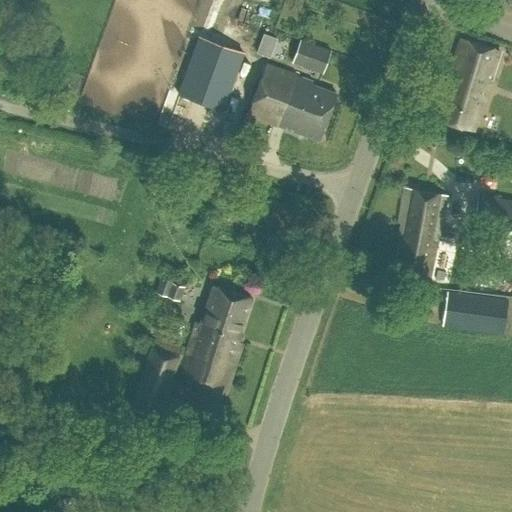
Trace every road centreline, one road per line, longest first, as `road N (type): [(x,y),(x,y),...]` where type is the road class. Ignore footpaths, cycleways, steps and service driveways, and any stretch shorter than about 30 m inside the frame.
road 1 (unclassified): [(354,187),(0,104)]
road 2 (unclassified): [(246,511),(354,187)]
road 3 (unclassified): [(354,187),(422,0)]
